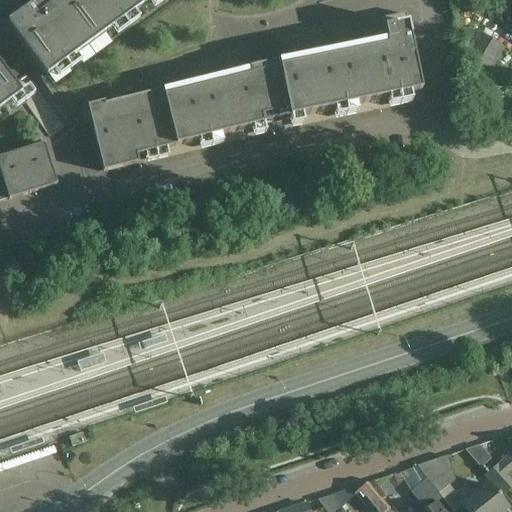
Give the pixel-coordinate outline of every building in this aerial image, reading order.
[(39,0),(23,12),(21,10),(17,13),(19,15),(0,28),(0,111),(21,96),(13,86),(21,80),(30,73),(33,72),(40,82),(152,0),(39,0)] [(381,20),(385,42),(277,64),(266,66),(255,69),(104,106),(104,103),(86,107),(101,165),(120,160),(122,168),(138,164),(136,156),(264,125),(288,120),(421,92),(405,15),(402,15),(403,20),(384,24),(383,19),(381,20)] [(504,48),(479,33),(462,61),(486,76),(504,48)] [(44,144),(40,145),(38,143),(30,149),(8,156),(6,153),(0,157),(0,196),(6,195),(8,201),(57,185),(44,144)] [(86,444),(83,435),(70,439),(73,448),(86,444)] [(511,453),(503,461),(499,465),(486,477),(502,495),(511,486),(511,453)] [(448,478),(434,461),(416,467),(426,480),(434,489),(448,478)] [(444,511),(437,503),(442,499),(439,495),(434,489),(426,480),(410,494),(426,511),(444,511)] [(386,511),(389,510),(367,483),(351,496),(352,498),(354,496),(364,508),(367,506),(372,511),(386,511)] [(449,486),(439,495),(442,499),(452,511),(454,511),(463,505),(468,511),(504,511),(507,510),(487,485),(474,496),(466,485),(455,494),(449,486)]
